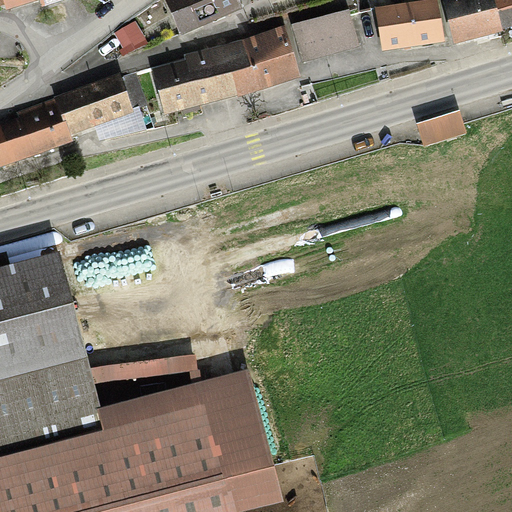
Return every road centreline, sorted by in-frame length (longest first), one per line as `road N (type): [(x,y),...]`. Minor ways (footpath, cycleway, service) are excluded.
road 1 (secondary): [(0,225),(511,70)]
road 2 (residential): [(0,100),(136,0)]
